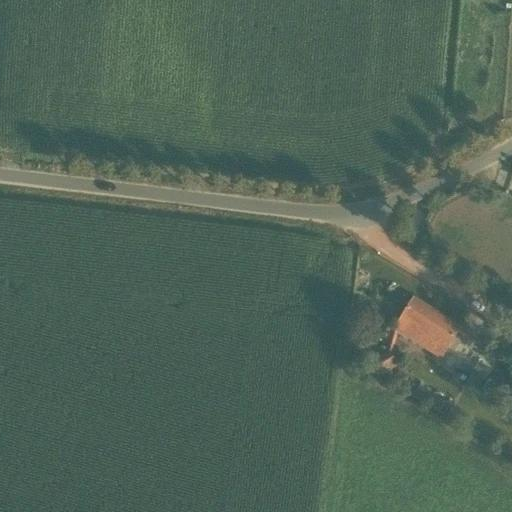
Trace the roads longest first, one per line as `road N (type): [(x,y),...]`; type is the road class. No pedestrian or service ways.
road 1 (unclassified): [(347,215),(291,216),(0,180)]
road 2 (unclassified): [(347,215),(511,318)]
road 3 (unclassified): [(511,143),(386,206),(347,215)]
